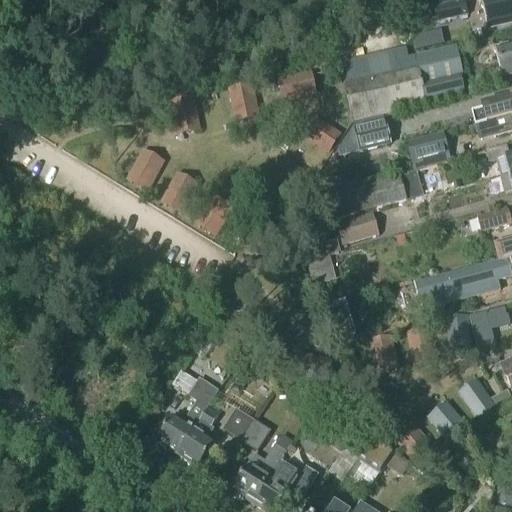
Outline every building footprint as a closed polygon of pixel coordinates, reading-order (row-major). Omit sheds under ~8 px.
[(462,4),(461,0),(437,0),(440,9),(433,11),(436,24),(468,17),(464,4),(462,4)] [(481,0),(479,1),(487,31),(504,28),(511,25),(511,0),(504,0),(495,2),(494,0),(481,0)] [(507,48),(494,51),(500,80),(511,76),(511,51),(509,52),(507,48)] [(404,51),(339,67),(353,125),(393,116),(392,111),(424,104),(424,103),(463,95),(459,78),(462,78),(456,50),(406,61),(406,60),(405,57),(404,51)] [(282,106),(317,99),(312,76),(278,84),(282,106)] [(254,89),(228,94),(234,127),(260,122),(254,89)] [(476,127),(511,117),(511,98),(510,99),(511,102),(482,110),(483,114),(473,117),(476,127)] [(200,135),(193,100),(168,106),(175,140),(200,135)] [(349,151),(336,154),(337,159),(389,147),(390,151),(407,146),(432,139),(424,108),(393,116),(353,125),(355,133),(346,135),(345,136),(349,151)] [(511,117),(476,127),(476,128),(477,128),(480,138),(491,135),(492,139),(511,133),(511,117)] [(299,139),(328,159),(342,139),(313,119),(299,139)] [(432,139),(407,146),(412,165),(414,173),(449,164),(447,156),(442,137),(432,139)] [(143,152),(126,182),(149,195),(166,164),(143,152)] [(501,180),(511,177),(511,158),(496,163),(501,180)] [(303,198),(314,179),(285,161),(273,180),(303,198)] [(446,167),(438,169),(441,182),(449,180),(446,167)] [(176,177),(161,205),(182,218),(199,189),(176,177)] [(504,198),(511,195),(511,177),(501,180),(500,181),(504,198)] [(398,180),(322,201),(328,224),(405,204),(398,180)] [(194,227),(215,241),(234,213),(214,199),(194,227)] [(481,236),(511,228),(507,212),(477,221),(481,236)] [(342,250),(379,239),(372,217),(336,228),(342,250)] [(511,242),(494,247),(499,264),(511,260),(511,242)] [(313,288),(335,282),(328,257),(306,263),(313,288)] [(511,260),(499,264),(413,286),(419,309),(421,309),(422,314),(500,294),(511,290),(511,260)] [(328,308),(330,317),(334,328),(338,343),(354,339),(346,312),(343,303),(328,308)] [(478,354),(496,350),(491,332),(509,327),(505,310),(469,319),(478,354)] [(449,357),(472,354),(468,319),(445,322),(449,357)] [(428,331),(406,336),(413,371),(436,366),(428,331)] [(399,373),(391,341),(369,346),(377,379),(399,373)] [(298,356),(293,378),(326,386),(332,363),(298,356)] [(279,390),(288,397),(295,388),(285,381),(279,390)] [(173,420),(156,445),(160,447),(161,450),(166,454),(169,454),(177,459),(194,434),(198,426),(207,412),(219,395),(199,382),(188,400),(196,405),(187,419),(183,426),(173,420)] [(476,383),(457,396),(477,425),(496,413),(497,412),(495,410),(491,404),(478,386),(476,383)] [(376,389),(352,407),(358,415),(368,428),(373,424),(374,425),(393,411),(386,402),(376,389)] [(511,403),(507,395),(491,404),(495,410),(497,412),(497,413),(511,404),(511,403)] [(450,448),(469,432),(446,405),(427,421),(450,448)] [(194,434),(177,459),(185,464),(186,467),(192,471),(195,470),(198,472),(206,461),(214,447),(208,443),(213,434),(210,431),(218,419),(207,412),(198,426),(194,434)] [(240,445),(253,424),(236,413),(223,434),(240,445)] [(253,424),(240,445),(257,456),(270,435),(253,424)] [(347,424),(338,438),(350,446),(358,434),(359,432),(347,424)] [(403,444),(400,446),(402,449),(415,465),(420,471),(435,458),(437,457),(417,432),(403,444)] [(358,434),(346,451),(359,461),(381,475),(393,458),(358,434)] [(235,491),(233,494),(254,508),(282,465),(291,450),(294,446),(285,441),(282,439),(280,443),(268,461),(263,469),(254,463),(254,464),(250,470),(249,470),(235,491)] [(282,465),(254,508),(259,511),(280,511),(290,498),(302,506),(319,480),(305,471),(301,477),(282,465)]
